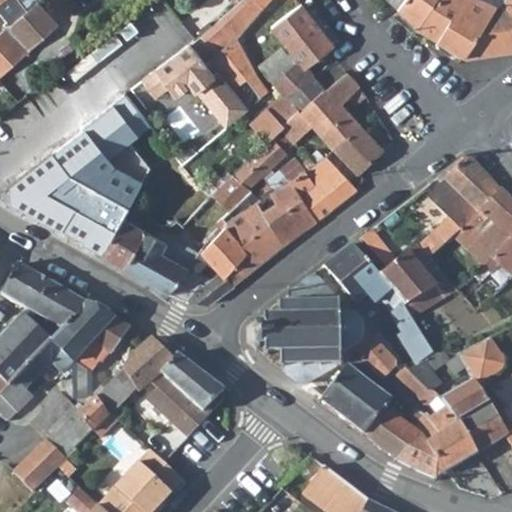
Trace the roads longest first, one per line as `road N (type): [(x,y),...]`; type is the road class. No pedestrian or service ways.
road 1 (residential): [(206,340),(477,118)]
road 2 (tertiary): [(206,340),(0,223)]
road 3 (tertiary): [(462,511),(354,460),(278,405)]
road 4 (residential): [(187,511),(278,405)]
